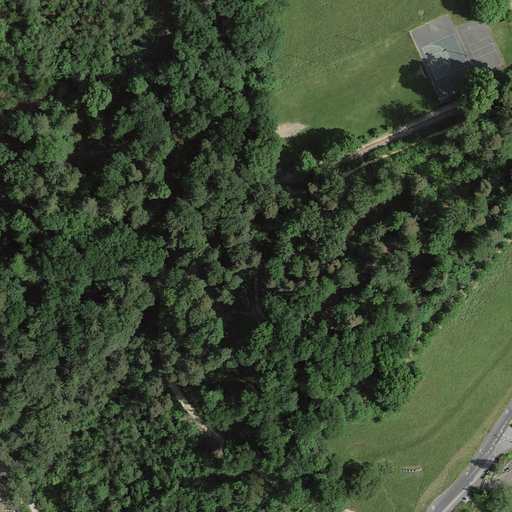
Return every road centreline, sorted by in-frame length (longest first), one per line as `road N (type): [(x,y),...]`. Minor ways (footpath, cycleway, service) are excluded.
road 1 (track): [(0,164),(245,145),(511,74)]
road 2 (track): [(347,511),(266,479),(207,429),(167,366),(147,269),(119,251),(0,214)]
road 3 (track): [(379,387),(511,222)]
